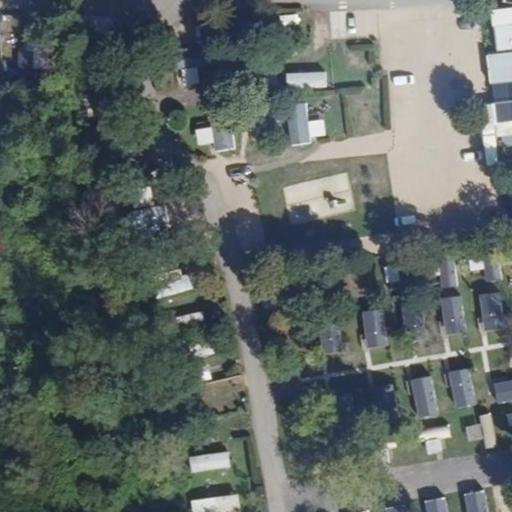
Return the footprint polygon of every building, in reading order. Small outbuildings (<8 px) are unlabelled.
[(172,51),(172,71),(206,70),(205,50),(172,51)] [(277,92),(274,69),(239,73),(241,96),(277,92)] [(182,86),(199,85),(198,70),(182,70),(182,86)] [(327,73),(286,75),(287,90),(327,89),(327,73)] [(128,92),(97,101),(109,139),(137,129),(128,92)] [(179,108),(204,105),(203,94),(178,97),(179,108)] [(308,105),(287,105),(289,145),(310,144),(308,105)] [(254,109),(258,126),(275,123),(271,106),(254,109)] [(211,128),(195,131),(198,152),(235,146),(229,109),(209,112),(211,128)] [(138,177),(134,167),(124,170),(130,190),(147,186),(144,175),(138,177)] [(154,201),(139,206),(144,221),(158,216),(154,201)] [(167,297),(193,290),(189,275),(163,281),(167,297)] [(178,318),(181,330),(205,325),(202,312),(178,318)] [(192,358),(211,355),(210,342),(190,345),(192,358)] [(206,411),(232,410),(231,389),(205,391),(206,411)] [(190,457),(191,473),(230,469),(229,454),(190,457)] [(192,497),(192,511),(239,511),(239,496),(192,497)]
